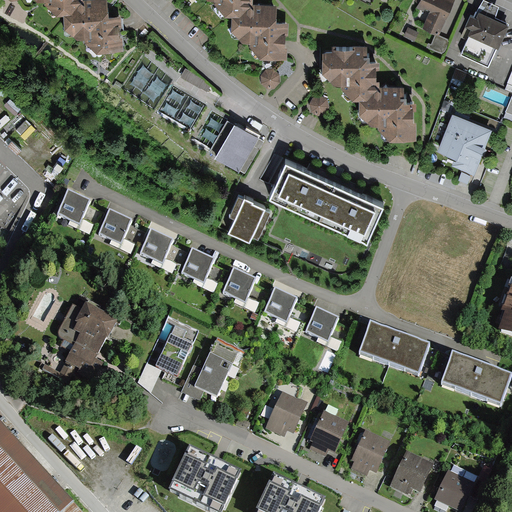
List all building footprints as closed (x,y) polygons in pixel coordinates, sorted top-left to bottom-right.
[(97,57),(124,53),(122,18),(110,19),(108,0),(33,0),(37,4),(45,3),(45,6),(58,18),(64,18),(65,31),(78,41),(84,41),(84,45),(97,57)] [(259,60),(285,60),(285,37),(289,37),(290,25),(277,25),(278,9),(278,6),(254,6),(253,0),(206,0),(208,2),(214,2),(214,5),(225,18),(233,18),(232,33),(242,44),(249,44),(249,48),(259,60)] [(438,29),(451,0),(420,0),(420,1),(433,7),(425,23),(438,29)] [(460,49),(491,61),(508,19),(478,6),(460,49)] [(406,34),(414,38),(418,32),(410,28),(406,34)] [(431,47),(443,52),(449,38),(437,33),(431,47)] [(388,142),(415,141),(415,102),(403,102),(403,88),(378,88),(378,61),(369,61),(369,48),(333,48),(333,51),(322,51),(322,71),(334,83),(343,83),(343,90),(352,98),(359,98),(360,113),(371,124),(383,125),(383,137),(388,142)] [(187,65),(182,74),(201,85),(206,76),(187,65)] [(266,89),(275,88),(280,83),(280,75),(274,70),(266,70),(261,76),(261,84),(266,89)] [(318,115),(325,113),(329,107),(327,100),(321,97),(313,98),(310,105),(312,112),(318,115)] [(459,177),(469,180),(482,147),(491,125),(455,110),(440,148),(456,155),(453,162),(463,166),(459,177)] [(247,132),(235,124),(217,156),(241,170),(260,139),(247,132)] [(271,196),(368,239),(385,202),(288,159),(271,196)] [(58,214),(81,224),(91,200),(76,193),(69,190),(58,214)] [(250,241),(265,203),(252,197),(253,195),(245,192),(239,208),(229,232),(250,241)] [(90,207),(85,216),(95,221),(100,212),(90,207)] [(99,234),(122,244),(133,220),(117,213),(110,210),(99,234)] [(131,228),(127,238),(137,241),(140,231),(131,228)] [(141,254),(163,264),(174,239),(158,232),(151,229),(141,254)] [(181,274),(204,283),(214,259),(201,253),(192,249),(181,274)] [(223,294),(246,304),(256,280),(242,274),(234,270),(223,294)] [(501,331),(511,334),(511,281),(511,285),(511,286),(503,309),(508,311),(501,331)] [(265,312),(287,322),(298,297),(283,291),(275,288),(265,312)] [(98,355),(116,320),(85,304),(81,310),(71,330),(79,334),(74,344),(98,355)] [(71,330),(81,310),(73,306),(58,333),(58,336),(60,339),(73,345),(74,344),(79,334),(71,330)] [(307,332),(329,342),(340,317),(325,311),(317,308),(307,332)] [(430,343),(370,322),(359,353),(418,374),(430,343)] [(173,334),(195,344),(200,333),(177,323),(173,334)] [(158,369),(180,378),(195,344),(173,334),(158,369)] [(213,353),(235,363),(240,353),(218,343),(213,353)] [(95,360),(98,355),(74,344),(73,345),(66,360),(82,368),(79,373),(94,380),(102,363),(95,360)] [(329,373),(338,355),(330,351),(321,370),(329,373)] [(511,376),(511,371),(454,351),(443,382),(502,403),(511,376)] [(206,392),(220,398),(235,363),(213,353),(205,370),(197,388),(206,392)] [(200,403),(206,392),(197,388),(205,370),(195,365),(181,393),(200,403)] [(293,429),(303,407),(282,397),(271,419),(275,421),(270,430),(284,437),(289,427),(293,429)] [(331,447),(341,425),(320,415),(309,438),(313,439),(308,448),(322,455),(327,445),(331,447)] [(0,511),(68,511),(75,507),(0,424),(0,511)] [(374,466),(385,444),(363,434),(353,456),(356,458),(352,467),(366,473),(370,464),(374,466)] [(221,511),(241,472),(191,448),(171,490),(217,511),(221,511)] [(420,487),(430,464),(409,454),(398,477),(402,478),(398,487),(412,494),(416,485),(420,487)] [(461,505),(471,483),(450,473),(439,496),(443,497),(439,506),(450,511),(453,511),(457,504),(461,505)] [(319,511),(325,501),(275,476),(257,511),(319,511)]
